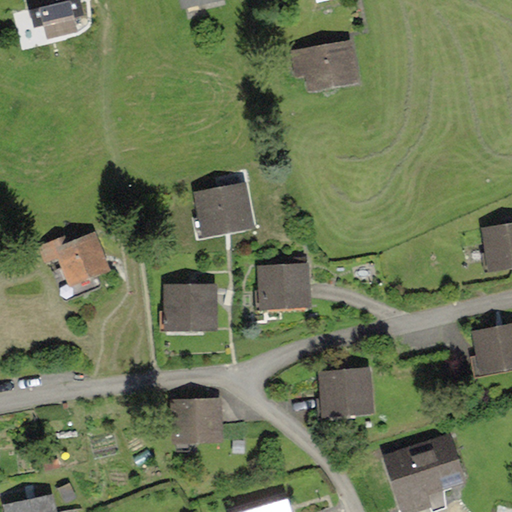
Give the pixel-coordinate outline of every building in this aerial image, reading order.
[(78,0),(27,0),(32,25),(82,14),(78,0)] [(226,0),(176,0),(178,13),(228,5),(226,0)] [(355,84),(349,43),(301,50),(308,92),(355,84)] [(246,185),(192,196),(198,222),(194,222),(198,244),(229,238),(255,232),(246,185)] [(511,228),(482,233),(490,278),(511,273),(511,228)] [(67,238),(38,249),(45,266),(58,261),(69,291),(110,276),(104,260),(96,239),(71,248),(67,238)] [(309,267),(258,270),(261,315),(312,312),(309,267)] [(215,290),(166,290),(166,313),(159,313),(160,335),(216,335),(215,290)] [(511,328),(473,337),(482,380),(511,373),(511,328)] [(370,372),(318,377),(322,424),(374,420),(370,372)] [(221,447),(220,403),(171,405),(173,448),(221,447)] [(453,437),(385,459),(401,511),(432,511),(428,499),(469,486),(453,437)] [(55,511),(53,499),(35,503),(4,509),(4,511),(55,511)] [(292,511),(290,502),(255,511),(292,511)]
